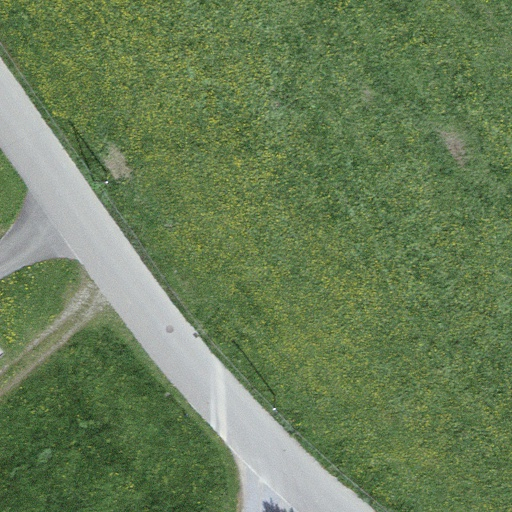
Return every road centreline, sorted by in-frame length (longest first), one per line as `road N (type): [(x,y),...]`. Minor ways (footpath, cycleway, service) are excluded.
road 1 (unclassified): [(337,511),(215,392),(73,213),(0,105)]
road 2 (track): [(0,385),(125,281)]
